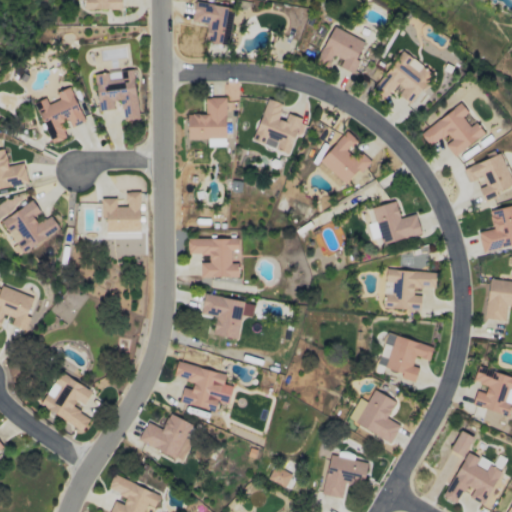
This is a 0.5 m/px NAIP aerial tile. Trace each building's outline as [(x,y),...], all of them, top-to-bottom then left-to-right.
[(82,0),(82,9),(120,8),(119,0),(82,0)] [(228,43),(232,7),(193,2),(191,21),(206,23),(204,40),(228,43)] [(363,41),(332,26),(315,60),(327,67),(332,55),(342,59),(339,65),(351,72),(357,60),(355,58),(363,41)] [(409,104),(432,74),(402,50),(371,89),(386,100),(393,91),(409,104)] [(93,73),(97,111),(118,109),(119,121),(137,119),(132,69),(93,73)] [(50,143),(65,137),(60,123),(67,120),(69,126),(82,121),(69,86),(55,91),(58,99),(47,104),(45,98),(35,102),(50,143)] [(223,138),(224,97),(204,97),(204,113),(187,113),(187,137),(223,138)] [(251,141),(288,153),(294,134),(300,136),(305,121),(285,114),(283,120),(277,118),(282,103),(265,98),(251,141)] [(420,134),(429,146),(445,133),(450,139),(444,145),(453,156),(483,132),(474,122),(469,126),(461,117),(467,112),(459,102),(420,134)] [(345,183),(356,169),(360,173),(370,160),(358,151),(354,157),(346,151),(355,139),(344,130),(319,162),(345,183)] [(224,139),(207,138),(206,146),(224,146),(224,139)] [(0,187),(26,183),(23,163),(6,166),(3,149),(0,149),(0,187)] [(462,168),(467,181),(480,176),(484,185),(478,188),(483,198),(511,186),(511,185),(499,153),(462,168)] [(139,231),(138,191),(124,191),(125,206),(115,206),(115,197),(100,198),(100,218),(104,218),(104,232),(139,231)] [(58,230),(49,215),(36,222),(32,214),(38,211),(32,201),(0,219),(20,252),(58,230)] [(414,213),(399,218),(394,201),(371,207),(381,244),(420,233),(414,213)] [(511,247),(511,237),(511,207),(489,208),(490,230),(478,230),(479,249),(511,247)] [(199,277),(237,277),(237,263),(230,263),(230,251),(237,251),(237,238),(186,238),(186,253),(208,254),(208,262),(199,262),(199,277)] [(435,272),(384,269),(384,281),(391,281),(390,293),(383,293),(382,307),(418,309),(419,295),(412,295),(412,287),(434,288),(435,272)] [(511,305),(511,280),(486,279),(485,319),(504,320),(505,305),(511,305)] [(33,297),(0,284),(0,320),(3,313),(12,317),(10,324),(22,329),(33,297)] [(211,334),(236,338),(240,315),(251,317),(253,302),(203,293),(199,313),(215,316),(211,334)] [(432,346),(385,333),(376,365),(400,372),(399,377),(413,381),(417,367),(411,365),(414,356),(428,360),(432,346)] [(214,411),(216,401),(226,403),(230,386),(222,384),(225,373),(175,361),(172,376),(192,381),(190,389),(181,387),(178,402),(214,411)] [(471,405),(505,415),(511,390),(511,376),(476,366),(472,382),(486,386),(483,392),(475,390),(471,405)] [(88,416),(71,408),(75,400),(83,404),(91,390),(57,371),(38,406),(82,430),(88,416)] [(346,419),(389,443),(399,425),(385,417),(394,401),(373,389),(365,402),(358,398),(346,419)] [(191,424),(167,413),(161,428),(145,421),(136,441),(181,461),(191,440),(185,437),(191,424)] [(472,437),(459,430),(448,449),(461,456),(472,437)] [(362,485),(366,462),(352,459),(353,455),(329,450),(320,494),(340,498),(343,482),(362,485)] [(442,496),(456,503),(464,485),(472,489),(468,497),(486,505),(503,470),(464,452),(442,496)] [(266,480),(284,487),(290,472),(272,465),(266,480)] [(107,511),(141,511),(146,503),(153,506),(158,494),(112,475),(106,488),(125,496),(121,504),(113,500),(107,511)]
